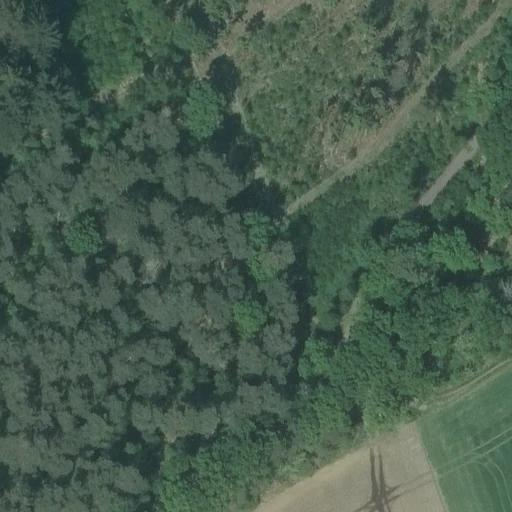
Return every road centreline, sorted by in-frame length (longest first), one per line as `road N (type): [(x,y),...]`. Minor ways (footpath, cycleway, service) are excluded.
road 1 (track): [(371,368),(364,293),(391,226),(511,85)]
road 2 (track): [(134,511),(371,368)]
